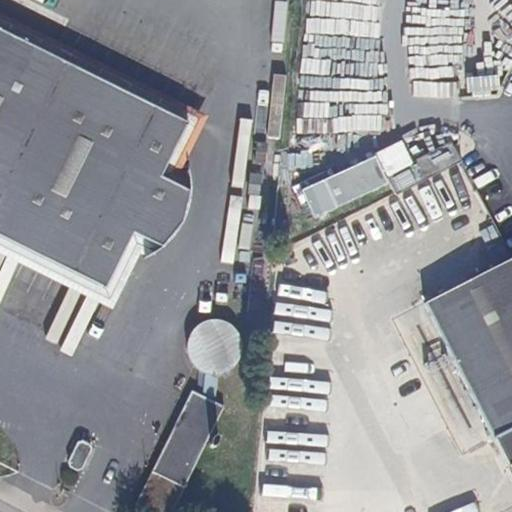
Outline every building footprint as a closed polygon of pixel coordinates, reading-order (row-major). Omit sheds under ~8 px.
[(68,65),(0,31),(0,44),(188,141),(171,173),(182,182),(181,189),(208,133),(68,65)] [(0,255),(103,306),(117,274),(134,281),(137,275),(145,278),(166,263),(183,244),(194,221),(192,186),(186,188),(181,189),(182,182),(171,173),(188,141),(0,44),(0,255)] [(324,181),(339,213),(391,190),(376,158),(324,181)] [(0,255),(0,271),(111,327),(134,281),(117,274),(103,306),(0,255)] [(511,258),(417,306),(483,439),(511,424),(511,258)] [(241,350),(240,338),(236,329),(221,322),(212,321),(206,324),(194,334),(188,345),(187,354),(192,363),(202,373),(200,390),(193,389),(155,472),(138,503),(155,511),(174,511),(227,408),(220,403),(221,379),(231,371),(236,366),(241,350)] [(75,492),(86,469),(83,464),(78,462),(70,466),(60,485),(75,492)]
